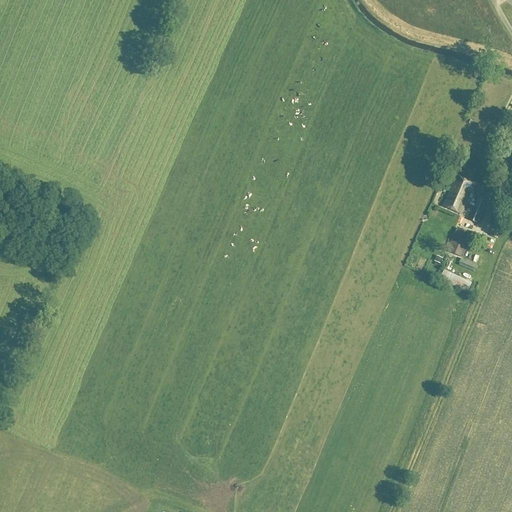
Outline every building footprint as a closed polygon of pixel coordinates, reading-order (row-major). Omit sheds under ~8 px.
[(465,168),(467,161),(461,159),(459,166),(465,168)] [(473,194),(477,185),(454,175),(448,190),(449,191),(442,206),(460,214),(470,193),(473,194)] [(477,223),(486,200),(478,196),(468,219),(477,223)] [(463,258),(472,234),(457,228),(447,251),(463,258)] [(467,293),(472,283),(444,270),(439,281),(467,293)]
